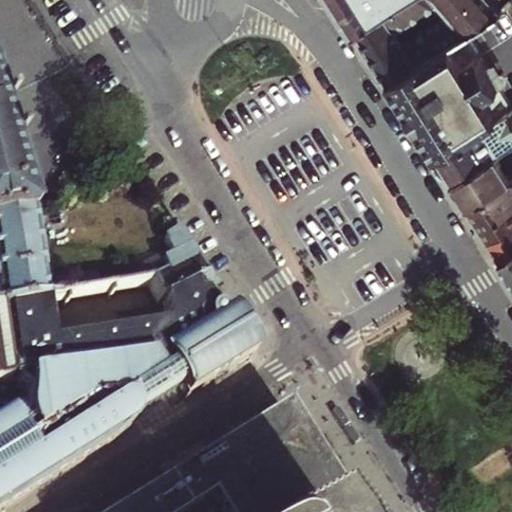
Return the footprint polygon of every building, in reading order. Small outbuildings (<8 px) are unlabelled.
[(336,0),(339,3),(356,29),(400,0),(336,0)] [(498,8),(491,0),(400,0),(356,29),(372,56),(388,80),(460,33),(498,8)] [(27,3),(13,12),(25,32),(40,24),(27,3)] [(401,101),(436,155),(508,107),(460,33),(388,80),(401,101)] [(0,220),(31,214),(16,166),(23,164),(19,153),(13,155),(10,147),(17,145),(15,139),(8,141),(0,113),(0,111),(6,109),(1,94),(0,94),(0,220)] [(446,173),(452,182),(494,154),(511,141),(511,104),(508,107),(436,155),(446,173)] [(465,202),(467,206),(510,178),(494,154),(452,182),(457,189),(465,202)] [(476,219),(479,224),(511,202),(511,179),(511,178),(510,178),(467,206),(476,219)] [(511,202),(479,224),(485,233),(488,238),(511,221),(511,202)] [(0,220),(0,312),(0,315),(45,308),(31,214),(0,220)] [(511,221),(488,238),(496,251),(500,257),(511,249),(511,221)] [(186,256),(173,235),(159,245),(165,258),(140,270),(155,302),(160,300),(202,280),(186,256)] [(511,275),(511,249),(500,257),(511,275)] [(0,383),(0,510),(115,440),(129,430),(131,425),(133,417),(178,389),(185,400),(251,358),(226,318),(218,324),(202,299),(213,298),(202,280),(160,300),(165,324),(51,345),(45,308),(0,315),(10,382),(0,383)] [(0,383),(10,382),(0,315),(0,312),(0,383)] [(346,511),(283,411),(118,511),(346,511)]
